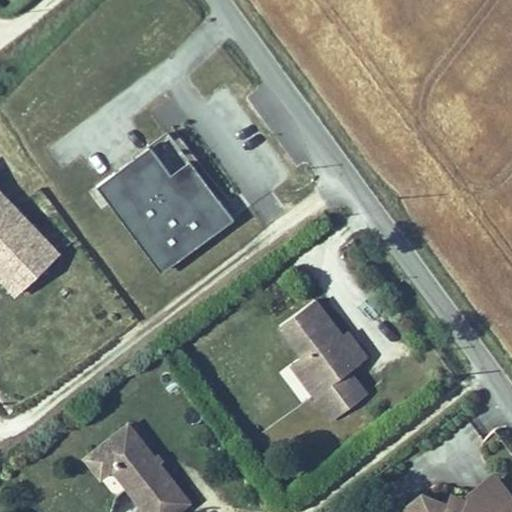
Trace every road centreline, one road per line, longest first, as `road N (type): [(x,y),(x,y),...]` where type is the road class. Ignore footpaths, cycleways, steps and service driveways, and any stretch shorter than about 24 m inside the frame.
road 1 (residential): [(210,0),(511,397)]
road 2 (unknown): [(488,367),(289,511)]
road 3 (unknown): [(235,32),(62,160)]
